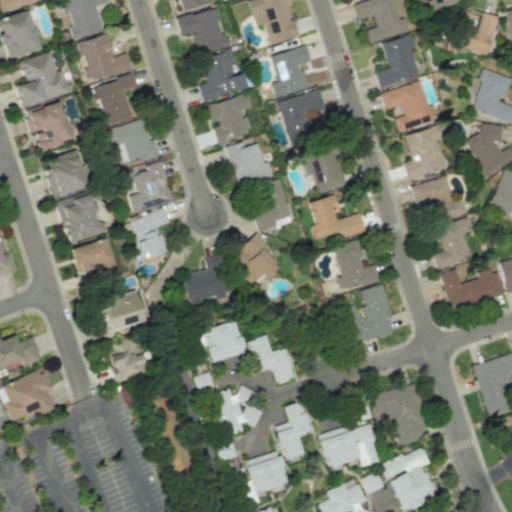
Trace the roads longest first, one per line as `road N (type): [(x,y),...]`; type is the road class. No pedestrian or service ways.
road 1 (residential): [(319,0),(463,445),(492,511)]
road 2 (residential): [(141,0),(210,211),(157,299),(166,325)]
road 3 (residential): [(0,139),(86,396)]
road 4 (residential): [(511,322),(327,377)]
road 5 (residential): [(183,379),(247,372),(269,398),(260,432),(207,456)]
road 6 (residential): [(224,511),(183,379)]
